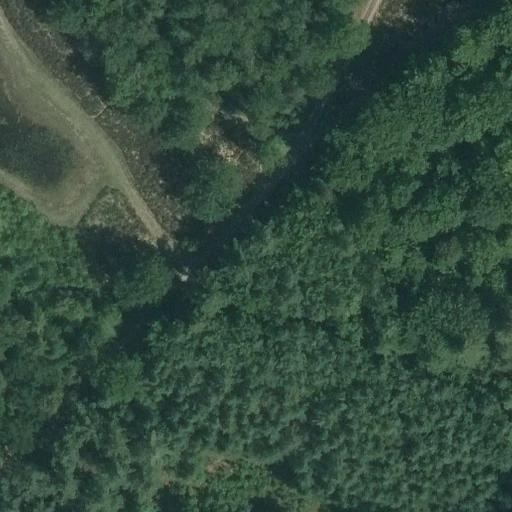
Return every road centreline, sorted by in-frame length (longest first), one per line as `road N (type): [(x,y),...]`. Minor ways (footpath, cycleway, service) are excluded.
road 1 (track): [(0,461),(207,251),(290,149)]
road 2 (track): [(511,286),(448,278),(387,241),(346,160),(290,149)]
road 3 (track): [(495,0),(290,149)]
road 4 (track): [(290,149),(144,69),(99,0)]
road 5 (track): [(290,149),(373,0)]
